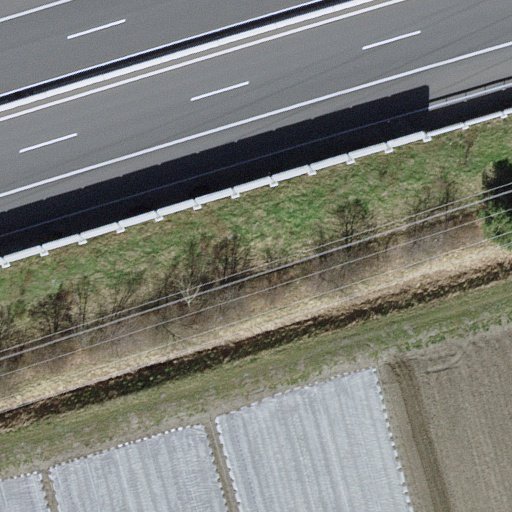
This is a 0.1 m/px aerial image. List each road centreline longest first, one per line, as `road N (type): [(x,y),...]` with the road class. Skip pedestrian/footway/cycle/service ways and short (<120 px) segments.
road 1 (track): [(0,464),(511,305)]
road 2 (motorway): [(0,158),(511,6)]
road 3 (motorway): [(185,0),(0,56)]
